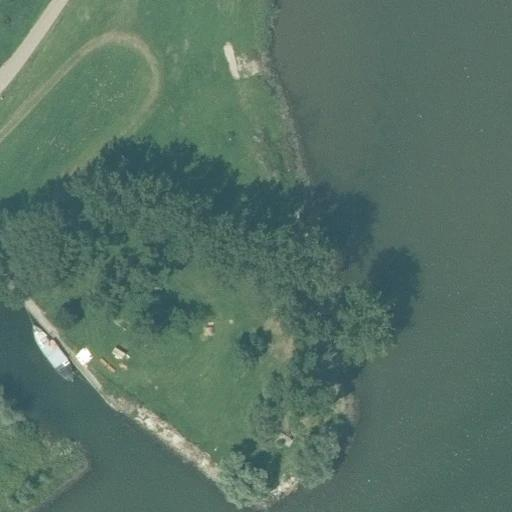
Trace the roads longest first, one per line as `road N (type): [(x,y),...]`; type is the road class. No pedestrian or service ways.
road 1 (track): [(17,259),(22,234),(45,204),(145,115),(151,75),(126,44)]
road 2 (track): [(0,137),(90,45),(126,44)]
